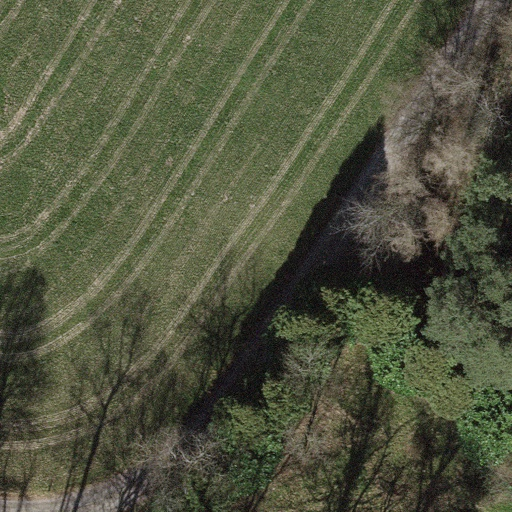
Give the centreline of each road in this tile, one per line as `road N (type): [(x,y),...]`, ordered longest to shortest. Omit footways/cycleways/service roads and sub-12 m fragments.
road 1 (track): [(82,511),(194,446),(331,251),(485,0)]
road 2 (track): [(511,412),(331,251)]
